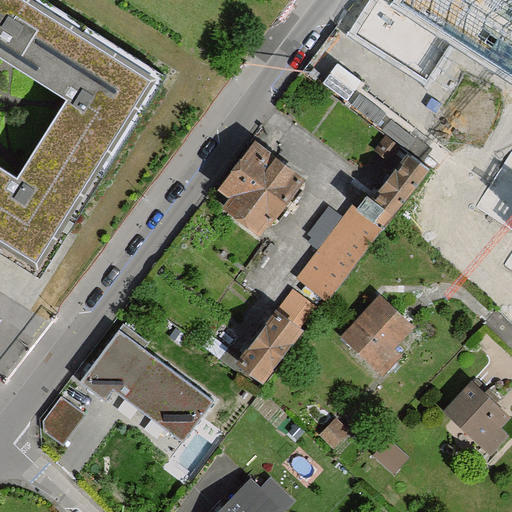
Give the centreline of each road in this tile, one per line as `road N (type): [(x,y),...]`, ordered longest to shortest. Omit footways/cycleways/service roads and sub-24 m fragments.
road 1 (residential): [(1,433),(333,0)]
road 2 (unknown): [(264,114),(336,173),(275,291)]
